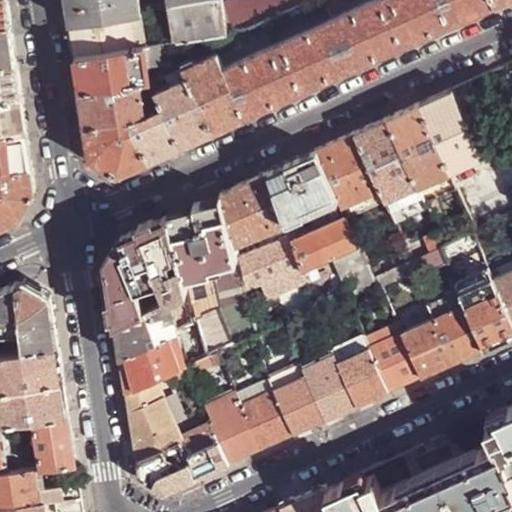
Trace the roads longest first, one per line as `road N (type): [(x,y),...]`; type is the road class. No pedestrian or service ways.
road 1 (residential): [(511,22),(68,223)]
road 2 (residential): [(186,511),(511,365)]
road 3 (residential): [(114,511),(68,223)]
road 4 (residential): [(68,223),(34,0)]
